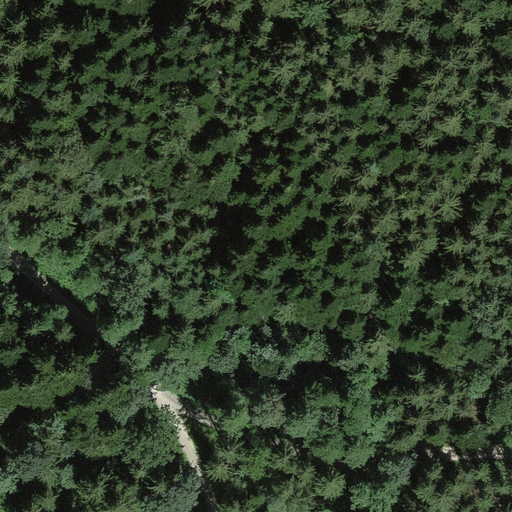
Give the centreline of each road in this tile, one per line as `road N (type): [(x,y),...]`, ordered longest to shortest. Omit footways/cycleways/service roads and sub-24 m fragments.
road 1 (track): [(0,244),(170,403),(213,511)]
road 2 (track): [(292,511),(370,459),(511,455)]
road 3 (track): [(370,459),(285,447),(170,403)]
